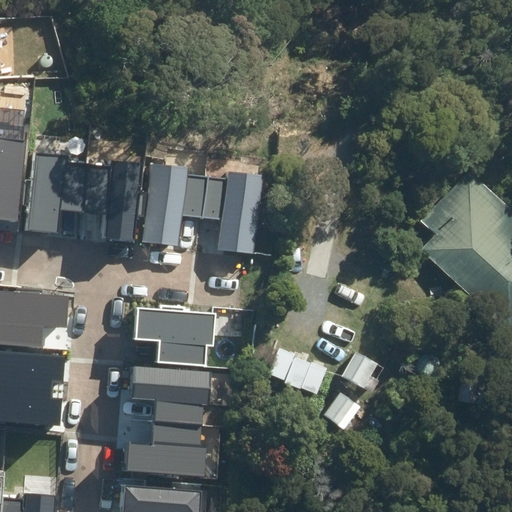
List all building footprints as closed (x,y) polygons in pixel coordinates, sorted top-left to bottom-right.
[(25,141),(0,138),(0,219),(17,221),(25,141)] [(59,207),(84,209),(85,203),(88,165),(69,163),(70,156),(36,152),(29,229),(56,232),(59,207)] [(111,167),(88,165),(85,203),(111,205),(107,239),(133,242),(141,163),(112,160),(111,167)] [(220,248),(254,252),(263,175),(229,171),(228,179),(188,174),(189,167),(151,162),(147,192),(141,192),(138,214),(146,215),(143,240),(177,244),(181,214),(223,219),(220,248)] [(511,235),(511,225),(458,174),(413,220),(430,237),(414,253),(498,333),(511,319),(511,251),(504,243),(511,235)] [(71,295),(0,289),(0,342),(44,346),(45,327),(68,329),(71,295)] [(207,344),(214,344),(216,314),(136,307),(133,338),(161,341),(159,361),(206,365),(207,344)] [(66,355),(0,349),(0,420),(60,425),(62,399),(52,398),(53,382),(63,383),(66,355)] [(383,365),(360,350),(344,375),(367,390),(383,365)] [(135,367),(133,397),(158,399),(155,445),(132,443),(130,468),(204,474),(206,447),(200,447),(204,404),(209,405),(211,373),(135,367)] [(490,378),(465,374),(460,403),(485,407),(490,378)] [(366,405),(343,390),(325,417),(348,432),(366,405)] [(122,488),(120,511),(197,511),(199,494),(122,488)] [(25,500),(4,498),(2,511),(54,511),(55,497),(25,494),(25,500)]
